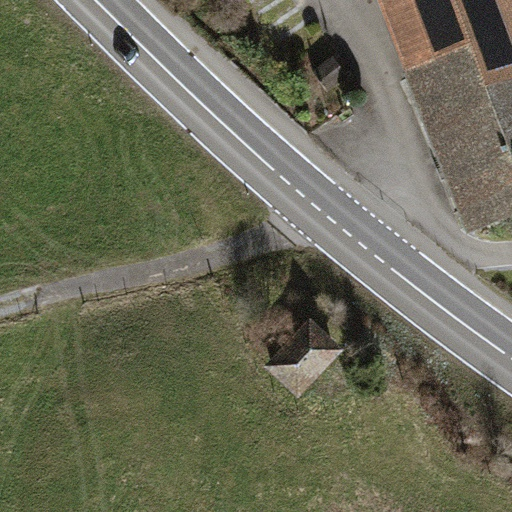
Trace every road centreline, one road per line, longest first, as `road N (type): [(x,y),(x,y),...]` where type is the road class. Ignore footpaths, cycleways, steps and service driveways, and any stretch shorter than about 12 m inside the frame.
road 1 (secondary): [(511,356),(312,203),(91,0)]
road 2 (track): [(312,203),(279,239),(0,310)]
